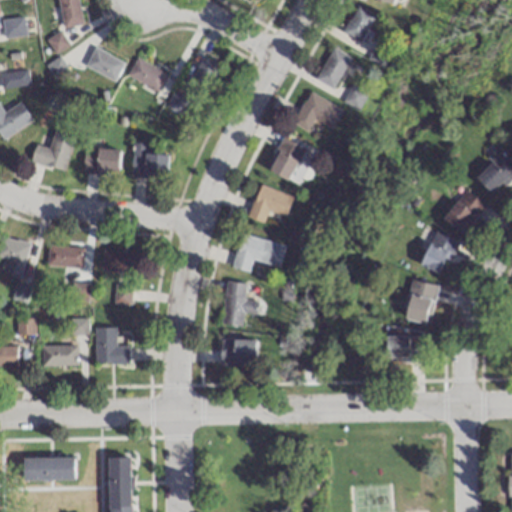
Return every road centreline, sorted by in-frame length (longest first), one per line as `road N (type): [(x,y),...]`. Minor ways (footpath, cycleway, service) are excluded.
road 1 (residential): [(179,511),(181,288),(198,221),(309,0)]
road 2 (residential): [(0,412),(511,404)]
road 3 (residential): [(0,187),(35,205),(198,221)]
road 4 (residential): [(464,405),(467,339),(488,267),(511,234)]
